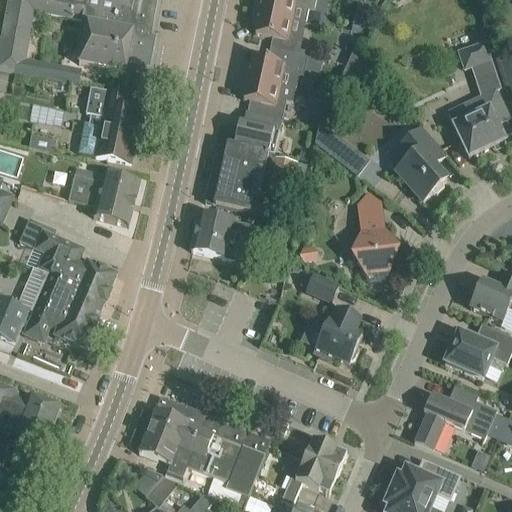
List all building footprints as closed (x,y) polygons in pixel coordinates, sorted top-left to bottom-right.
[(9,0),(0,45),(0,74),(79,88),(81,72),(24,62),(34,14),(82,24),(82,25),(87,26),(151,38),(158,0),(9,0)] [(262,0),(262,4),(256,3),(254,14),(291,22),(293,10),(314,15),(316,0),(262,0)] [(357,5),(355,18),(365,20),(366,21),(368,21),(370,8),(357,5)] [(288,34),(291,22),(254,14),(251,26),(257,27),(255,37),(272,41),(270,52),(293,57),(297,37),(288,34)] [(126,68),(142,71),(151,66),(156,39),(151,38),(87,26),(79,65),(125,75),(126,68)] [(511,136),(511,127),(496,94),(501,92),(486,45),(458,54),(465,73),(472,71),(482,99),(482,100),(468,107),(474,119),(453,129),(469,161),(505,144),(503,141),(511,136)] [(293,57),(270,52),(267,63),(252,60),(250,70),(244,69),(242,80),(295,91),(295,90),(297,79),(304,80),(308,60),(293,57)] [(360,85),(363,58),(346,56),(343,83),(360,85)] [(511,59),(499,64),(509,94),(511,92),(511,59)] [(295,91),(242,80),(239,92),(245,93),(243,103),(250,104),(247,115),(282,122),(286,103),(292,104),(295,91)] [(131,99),(104,94),(91,91),(86,116),(91,117),(89,126),(85,125),(79,155),(96,158),(95,161),(131,167),(141,117),(128,114),(131,99)] [(258,117),(247,115),(246,115),(244,126),(239,125),(236,139),(229,138),(227,148),(274,159),(274,158),(282,122),(258,117)] [(325,130),(313,142),(353,179),(365,166),(325,130)] [(447,160),(429,140),(421,131),(396,154),(406,166),(396,175),(423,205),(447,184),(435,170),(447,160)] [(274,159),(227,148),(213,209),(254,218),(259,199),(267,160),(268,158),(274,159)] [(276,162),(267,160),(259,199),(267,195),(290,200),(297,166),(276,161),(276,162)] [(140,187),(120,182),(104,178),(102,187),(75,180),(69,205),(96,212),(93,221),(129,230),(140,187)] [(0,229),(1,230),(14,199),(0,193),(0,229)] [(384,236),(380,206),(367,197),(358,209),(364,246),(349,263),(366,277),(364,278),(370,286),(386,285),(390,275),(389,274),(397,254),(384,236)] [(252,230),(210,220),(200,218),(192,255),(243,267),(248,248),(252,230)] [(100,316),(117,278),(87,266),(86,268),(79,265),(84,253),(54,240),(56,235),(29,223),(19,246),(46,257),(39,272),(51,277),(52,277),(78,288),(72,303),(100,316)] [(298,261),(303,267),(314,266),(317,258),(312,251),(301,253),(298,261)] [(476,296),(472,297),(469,304),(471,307),(469,311),(503,326),(508,313),(511,314),(511,279),(505,276),(499,290),(484,284),(480,293),(477,292),(476,296)] [(84,353),(100,316),(72,303),(78,288),(52,277),(51,277),(34,316),(26,334),(24,338),(44,347),(49,333),(56,336),(55,340),(84,353)] [(309,287),(306,295),(332,306),(337,292),(312,281),(309,287)] [(235,289),(217,335),(240,344),(248,323),(260,327),(270,303),(235,289)] [(26,334),(34,316),(0,301),(0,340),(14,347),(20,332),(26,334)] [(362,339),(355,336),(361,322),(338,312),(332,325),(328,324),(315,352),(317,353),(315,358),(331,365),(333,361),(349,368),(362,339)] [(511,357),(511,341),(500,336),(481,328),(475,343),(458,336),(453,347),(450,346),(443,362),(446,364),(445,367),(483,384),(493,363),(507,369),(511,357)] [(0,390),(0,436),(2,437),(7,424),(17,397),(0,390)] [(478,401),(473,399),(454,391),(448,405),(431,398),(423,417),(427,418),(414,447),(432,455),(444,427),(485,443),(497,416),(476,407),(478,401)] [(17,397),(7,424),(18,428),(13,441),(25,446),(44,453),(59,412),(29,401),(27,405),(22,403),(23,400),(17,397)] [(238,429),(205,417),(161,401),(155,416),(231,446),(238,429)] [(272,442),(238,429),(231,446),(155,416),(139,457),(152,462),(147,474),(163,480),(167,468),(170,469),(168,477),(183,482),(187,471),(226,486),(223,493),(248,502),(272,442)] [(284,438),(289,429),(279,425),(275,434),(284,438)] [(304,464),(338,479),(346,459),(313,444),(304,464)] [(329,499),(338,479),(304,464),(295,484),(291,482),(286,493),(297,498),(302,488),(329,499)] [(417,477),(405,471),(401,480),(397,478),(391,493),(432,511),(437,500),(451,506),(462,481),(423,464),(417,477)] [(133,483),(137,472),(121,466),(117,477),(133,483)] [(179,487),(163,481),(151,495),(147,500),(158,511),(179,487)] [(292,510),(297,498),(286,493),(281,505),(292,510)] [(432,511),(391,493),(384,509),(388,510),(387,511),(432,511)]
